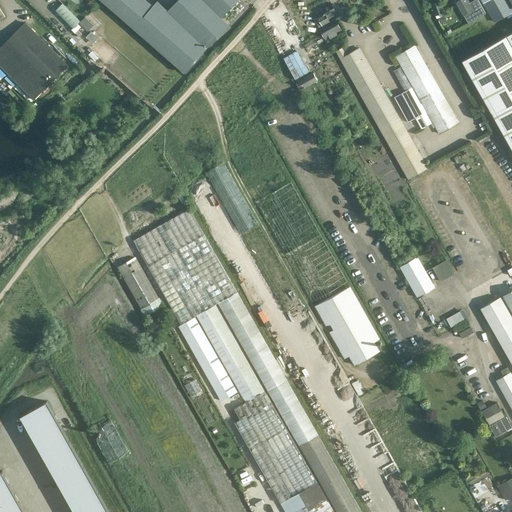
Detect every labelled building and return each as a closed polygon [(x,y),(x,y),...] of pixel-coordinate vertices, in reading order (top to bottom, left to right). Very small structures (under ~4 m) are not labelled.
[(91,0),(90,0),(87,4),(92,8),(96,4),(91,0)] [(101,0),(185,73),(206,48),(229,25),(221,17),(237,0),(177,0),(167,11),(157,1),(153,6),(145,0),(101,0)] [(458,0),(456,1),(463,15),(468,23),(485,14),(477,0),(474,0),(469,3),(468,0),(458,0)] [(494,22),(511,12),(511,10),(506,0),(481,0),(483,3),(494,22)] [(62,3),(55,10),(73,28),(80,21),(62,3)] [(431,6),(435,17),(443,14),(439,3),(431,6)] [(317,24),(328,43),(342,35),(343,32),(335,18),(329,21),(328,20),(337,15),(331,4),(322,9),(324,13),(317,16),(320,22),(317,24)] [(445,16),(438,18),(440,24),(447,21),(445,16)] [(85,18),(81,22),(89,30),(94,26),(85,18)] [(0,47),(0,65),(35,99),(67,65),(25,22),(0,47)] [(511,30),(459,60),(511,153),(511,30)] [(91,31),(87,36),(94,43),(98,38),(91,31)] [(439,133),(459,122),(415,44),(394,56),(401,67),(393,71),(404,91),(394,97),(408,122),(416,117),(422,128),(431,123),(433,127),(435,126),(439,133)] [(341,48),(336,51),(408,180),(428,168),(359,47),(346,55),(342,48),(341,48)] [(299,50),(285,55),(288,62),(293,60),(299,74),(307,71),(299,50)] [(303,87),(318,78),(313,71),(298,79),(303,87)] [(223,162),(206,172),(290,321),(308,311),(223,162)] [(256,201),(300,280),(344,358),(349,355),(354,365),(379,350),(375,341),(379,339),(291,182),(256,201)] [(133,240),(181,324),(181,325),(196,316),(195,316),(197,315),(216,305),(219,303),(237,293),(189,208),(133,240)] [(418,256),(399,266),(417,297),(435,286),(434,285),(421,261),(418,256)] [(136,258),(118,268),(142,311),(160,300),(136,258)] [(433,267),(441,281),(455,273),(447,259),(433,267)] [(112,274),(100,281),(150,370),(162,363),(112,274)] [(511,290),(503,295),(510,307),(511,310),(511,290)] [(361,511),(237,293),(219,303),(337,511),(361,511)] [(511,317),(500,297),(481,308),(511,362),(511,317)] [(197,315),(246,402),(265,391),(216,305),(197,315)] [(446,318),(451,327),(465,319),(460,311),(446,318)] [(105,315),(79,329),(133,425),(147,451),(161,444),(146,418),(159,411),(105,315)] [(244,403),(196,316),(181,325),(179,325),(228,412),(235,408),(244,403)] [(48,346),(64,338),(64,337),(61,331),(45,340),(48,346)] [(160,511),(64,340),(47,350),(137,511),(160,511)] [(511,374),(508,367),(501,371),(504,376),(496,380),(498,384),(511,408),(511,374)] [(244,403),(235,408),(240,419),(235,422),(286,511),(334,511),(318,482),(265,391),(244,403)] [(478,401),(482,409),(487,406),(483,398),(478,401)] [(31,410),(21,416),(74,511),(109,511),(47,401),(31,410)] [(490,424),(505,416),(497,401),(482,410),(490,424)] [(511,427),(506,416),(490,425),(496,436),(511,427)] [(0,511),(25,511),(9,484),(2,471),(0,472),(0,511)] [(505,499),(511,495),(511,477),(498,485),(505,499)]
